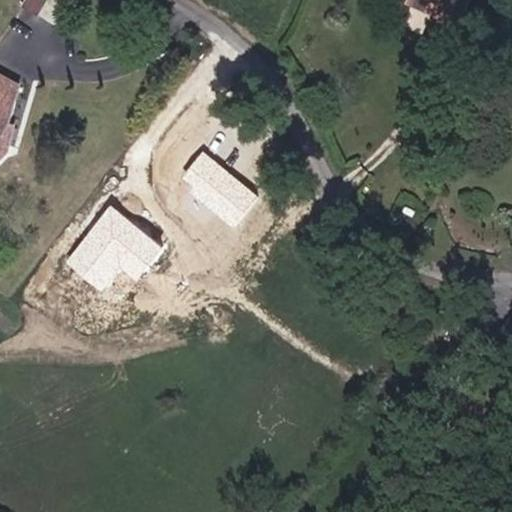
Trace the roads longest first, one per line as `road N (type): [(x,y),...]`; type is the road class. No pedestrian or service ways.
road 1 (unclassified): [(511,285),(381,246),(350,212),(273,88),(233,44),(169,0)]
road 2 (residential): [(359,511),(431,386),(511,292)]
